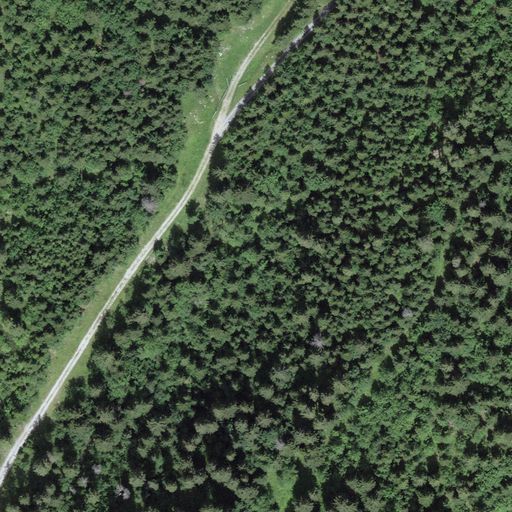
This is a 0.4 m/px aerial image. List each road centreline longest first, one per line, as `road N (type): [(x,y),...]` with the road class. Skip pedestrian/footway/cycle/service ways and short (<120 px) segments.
road 1 (track): [(0,478),(118,287),(193,184),(215,135),(338,0)]
road 2 (track): [(291,0),(245,63),(215,135)]
